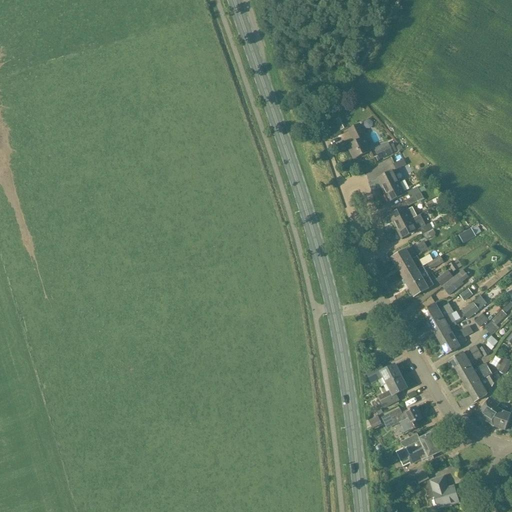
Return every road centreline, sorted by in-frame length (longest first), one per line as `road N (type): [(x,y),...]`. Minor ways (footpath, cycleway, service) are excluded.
road 1 (primary): [(362,511),(333,310),(231,0)]
road 2 (residential): [(503,443),(447,410),(366,257)]
